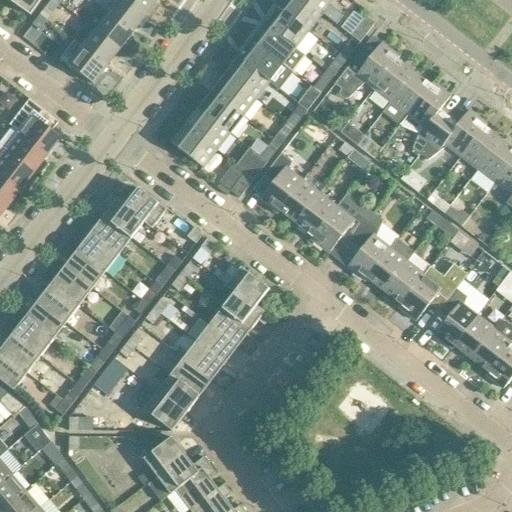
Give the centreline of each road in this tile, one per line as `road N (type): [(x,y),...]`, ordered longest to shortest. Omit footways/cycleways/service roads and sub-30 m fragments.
road 1 (residential): [(322,297),(220,435),(272,511)]
road 2 (residential): [(322,297),(114,138)]
road 3 (residential): [(511,447),(322,297)]
road 4 (residential): [(0,281),(114,138)]
road 5 (residential): [(114,138),(213,0)]
road 6 (residential): [(114,138),(0,51)]
road 7 (tertiary): [(404,0),(511,83)]
